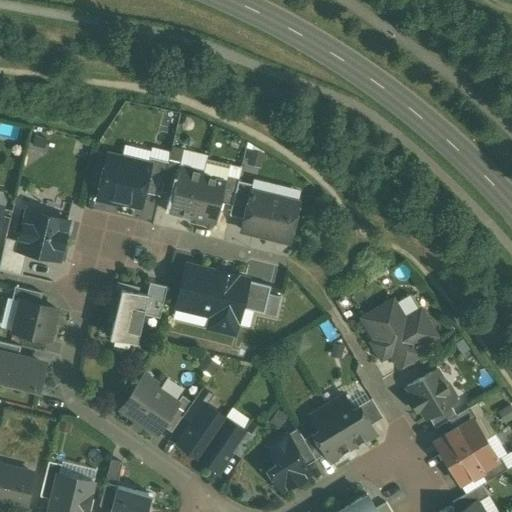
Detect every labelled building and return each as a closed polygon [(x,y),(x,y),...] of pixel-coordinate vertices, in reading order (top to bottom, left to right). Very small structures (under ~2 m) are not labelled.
[(183,150),(171,147),(168,161),(163,182),(175,185),(179,165),(183,150)] [(206,155),(183,149),(183,150),(179,165),(203,170),(206,155)] [(126,161),(122,156),(108,153),(98,196),(139,206),(142,192),(148,167),(147,166),(126,161)] [(168,161),(149,157),(147,166),(148,167),(142,192),(160,196),(163,182),(168,161)] [(203,170),(179,165),(175,185),(168,213),(191,218),(202,174),(203,170)] [(226,180),(202,174),(191,218),(215,224),(220,202),(226,180)] [(238,179),(226,177),(226,180),(220,202),(232,205),(237,180),(238,179)] [(253,184),(237,180),(232,205),(229,215),(244,219),(250,191),(252,191),(253,184)] [(252,191),(250,191),(244,219),(241,230),(288,241),(297,202),(252,191)] [(68,221),(27,211),(19,242),(17,250),(28,252),(58,259),(68,221)] [(6,238),(0,260),(0,268),(22,275),(28,252),(17,250),(19,242),(6,238)] [(247,279),(186,264),(176,307),(211,315),(208,327),(235,334),(241,308),(247,281),(247,279)] [(270,286),(247,281),(241,308),(263,313),(270,286)] [(139,287),(116,282),(107,321),(113,322),(121,289),(138,293),(139,287)] [(167,287),(149,283),(146,295),(148,295),(143,314),(159,318),(167,287)] [(42,293),(14,286),(11,299),(20,301),(20,300),(39,304),(42,293)] [(138,293),(121,289),(113,322),(109,338),(136,344),(143,314),(148,295),(146,295),(138,293)] [(405,320),(393,299),(362,318),(375,339),(374,340),(384,357),(390,353),(411,340),(414,346),(419,343),(433,335),(419,312),(405,320)] [(39,304),(20,300),(20,301),(13,331),(49,340),(56,309),(39,304)] [(411,340),(390,353),(400,369),(426,354),(419,343),(414,346),(411,340)] [(20,347),(0,341),(0,353),(17,358),(20,347)] [(17,358),(0,353),(0,383),(36,392),(43,364),(17,358)] [(445,384),(436,369),(406,387),(412,397),(410,398),(417,410),(419,409),(426,419),(428,417),(450,405),(455,401),(453,398),(456,396),(448,383),(445,384)] [(177,403),(155,388),(158,383),(145,375),(140,383),(139,383),(121,410),(156,433),(161,425),(177,403)] [(191,403),(182,416),(192,423),(205,404),(206,405),(213,395),(202,387),(191,403)] [(358,406),(352,410),(343,395),(327,405),(352,447),(374,433),(370,425),(358,406)] [(177,403),(161,425),(171,432),(182,416),(191,403),(182,396),(177,403)] [(371,398),(358,406),(370,425),(382,417),(371,398)] [(192,423),(178,444),(197,457),(225,418),(206,405),(205,404),(192,423)] [(352,447),(327,405),(311,415),(319,430),(314,433),(326,453),(330,460),(352,447)] [(450,405),(428,417),(434,428),(448,420),(456,415),(450,405)] [(456,415),(448,420),(455,430),(471,419),(472,420),(476,418),(469,407),(456,415)] [(225,418),(197,457),(217,471),(231,450),(244,431),(225,418)] [(455,430),(435,441),(448,462),(484,440),(472,420),(471,419),(455,430)] [(250,421),(244,431),(231,450),(241,457),(261,428),(250,421)] [(303,439),(297,429),(287,435),(305,466),(315,460),(303,439)] [(314,433),(303,439),(315,460),(326,453),(314,433)] [(305,466),(287,435),(268,446),(277,463),(268,468),(281,490),(287,486),(288,486),(303,477),(303,476),(309,473),(305,466)] [(484,440),(448,462),(460,482),(479,471),(496,461),(496,460),(484,440)] [(496,461),(479,471),(486,481),(507,468),(500,457),(496,460),(496,461)] [(110,460),(99,506),(112,509),(117,486),(122,463),(110,460)] [(61,465),(48,461),(40,496),(51,499),(57,474),(59,474),(61,465)] [(33,473),(0,465),(0,501),(25,507),(33,473)] [(59,474),(57,474),(51,499),(48,511),(85,511),(92,483),(59,474)] [(481,484),(451,502),(457,511),(458,511),(476,502),(476,503),(488,496),(481,484)] [(110,511),(147,511),(151,494),(117,486),(112,509),(110,511)] [(366,494),(345,507),(348,511),(377,511),(375,508),(366,494)] [(391,511),(386,502),(375,508),(377,511),(391,511)] [(458,511),(481,511),(476,503),(476,502),(458,511)]
